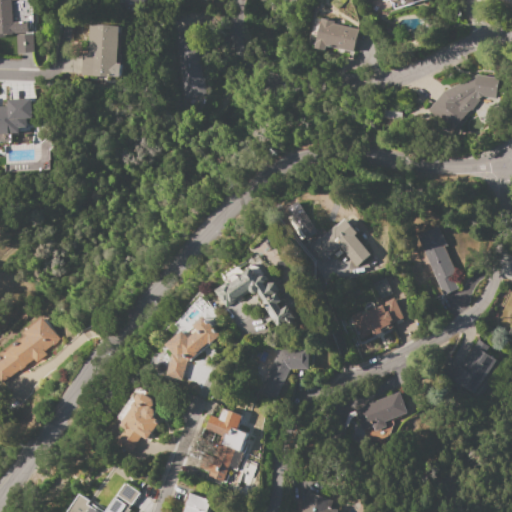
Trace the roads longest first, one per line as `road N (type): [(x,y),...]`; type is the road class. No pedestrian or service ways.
road 1 (residential): [(511,161),(509,168),(414,166),(333,153),(286,161),(181,255),(0,497)]
road 2 (residential): [(509,168),(511,201),(471,324),(296,404),(278,440),(269,511)]
road 3 (residential): [(511,38),(410,74),(328,81),(256,70),(227,29),(229,0)]
road 4 (residential): [(62,0),(65,51),(48,79),(0,74)]
road 5 (residential): [(160,511),(198,398)]
